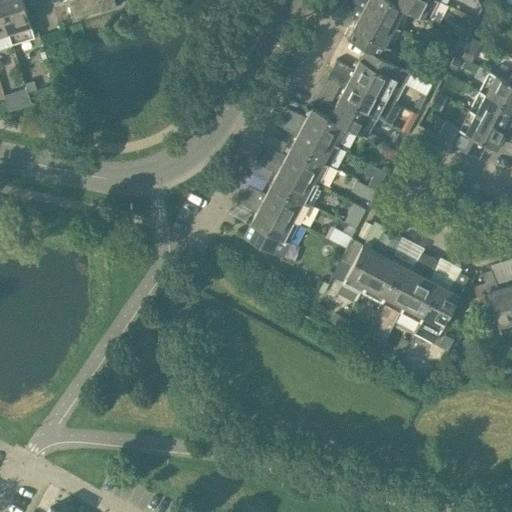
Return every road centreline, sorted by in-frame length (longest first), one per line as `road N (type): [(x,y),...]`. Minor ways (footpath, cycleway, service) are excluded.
road 1 (tertiary): [(0,157),(95,177),(155,175),(181,164),(230,106)]
road 2 (residential): [(397,218),(430,157),(441,154),(511,186)]
road 3 (residential): [(0,500),(15,470),(33,462),(123,511)]
road 4 (residential): [(260,124),(279,87),(306,72),(323,41),(322,0)]
road 5 (residential): [(198,239),(260,124)]
road 6 (residential): [(397,218),(472,256),(511,245)]
